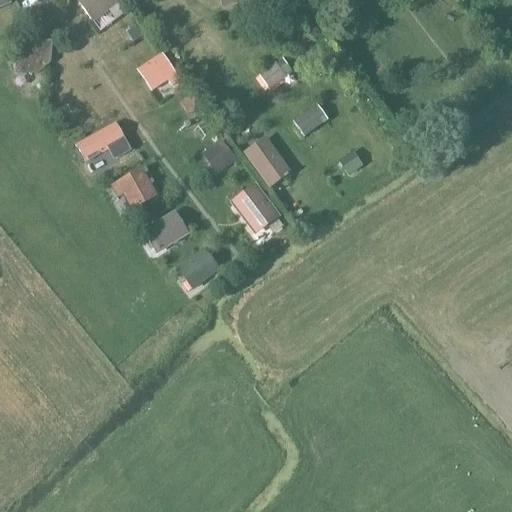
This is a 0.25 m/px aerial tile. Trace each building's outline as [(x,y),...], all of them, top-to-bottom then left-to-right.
[(0,0),(0,10),(11,5),(7,0),(0,0)] [(77,0),(77,1),(90,21),(116,3),(114,0),(77,0)] [(138,8),(150,0),(128,0),(134,10),(137,8),(138,8)] [(217,0),(222,10),(245,0),(217,0)] [(135,27),(125,34),(132,44),(141,37),(135,27)] [(16,54),(15,74),(36,75),(49,64),(51,43),(31,42),(16,54)] [(171,89),(179,83),(160,56),(135,72),(150,94),(167,83),(171,89)] [(285,79),(291,75),(282,61),(275,66),(275,65),(257,77),(269,93),(286,81),(285,79)] [(190,87),(203,106),(215,97),(202,78),(190,87)] [(179,104),(188,118),(198,112),(198,111),(201,109),(195,100),(192,102),(189,98),(179,104)] [(292,124),(304,140),(327,122),(315,107),(292,124)] [(115,126),(76,147),(85,163),(107,151),(112,161),(129,152),(115,126)] [(242,155),(268,191),(291,176),(265,139),(242,155)] [(201,156),(216,176),(235,162),(220,142),(201,156)] [(352,154),(338,164),(348,178),(362,169),(352,154)] [(123,197),(131,213),(157,198),(141,170),(110,187),(117,200),(123,197)] [(253,186),(230,204),(254,236),(277,219),(253,186)] [(143,230),(158,254),(188,235),(173,211),(143,230)] [(175,271),(192,293),(219,271),(202,249),(175,271)]
